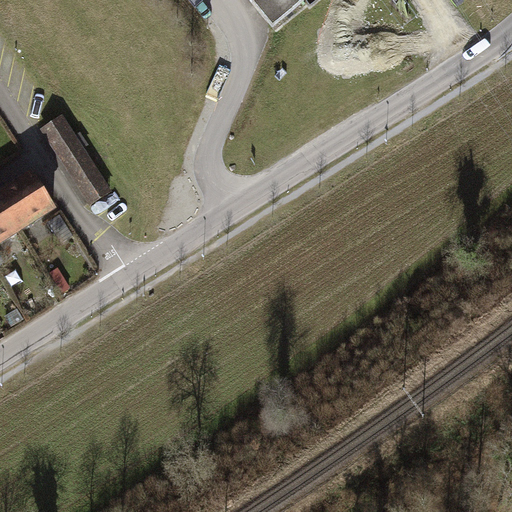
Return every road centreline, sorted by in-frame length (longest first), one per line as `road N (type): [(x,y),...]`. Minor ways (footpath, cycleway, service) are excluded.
road 1 (tertiary): [(511,31),(233,209)]
road 2 (tertiary): [(233,209),(0,359)]
road 3 (unclassified): [(233,209),(210,165),(246,41),(223,0)]
